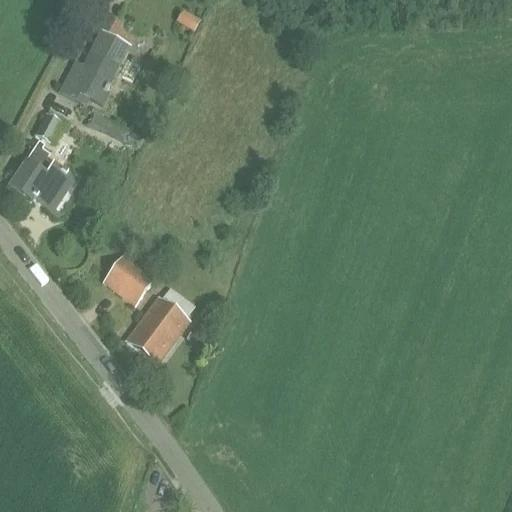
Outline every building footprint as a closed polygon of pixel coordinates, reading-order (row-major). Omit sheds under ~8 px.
[(87,101),(99,107),(106,92),(109,94),(111,89),(108,87),(128,48),(107,38),(116,22),(98,13),(88,32),(98,37),(82,68),(74,64),(58,95),(83,108),(87,101)] [(200,23),(186,16),(180,28),(193,35),(200,23)] [(59,125),(44,117),(33,139),(48,146),(59,125)] [(95,132),(107,138),(113,127),(91,117),(85,129),(94,133),(95,132)] [(49,158),(42,153),(43,152),(42,151),(44,148),(40,145),(37,149),(25,167),(27,168),(11,192),(31,205),(33,202),(59,219),(60,216),(54,213),(74,183),(45,164),(49,158)] [(135,310),(155,282),(171,251),(162,245),(147,276),(124,259),(103,286),(135,310)] [(159,303),(135,335),(127,345),(156,368),(188,326),(159,303)] [(192,333),(185,342),(204,355),(210,346),(192,333)]
